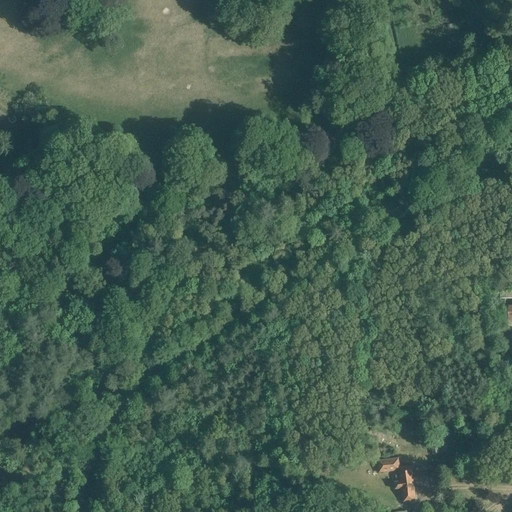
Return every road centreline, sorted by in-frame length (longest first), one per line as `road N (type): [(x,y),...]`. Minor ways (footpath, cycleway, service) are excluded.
road 1 (track): [(350,0),(349,123),(274,201),(208,246),(182,251),(121,297),(62,358),(26,419),(33,511)]
road 2 (tertiary): [(86,511),(94,450),(134,390),(511,130)]
